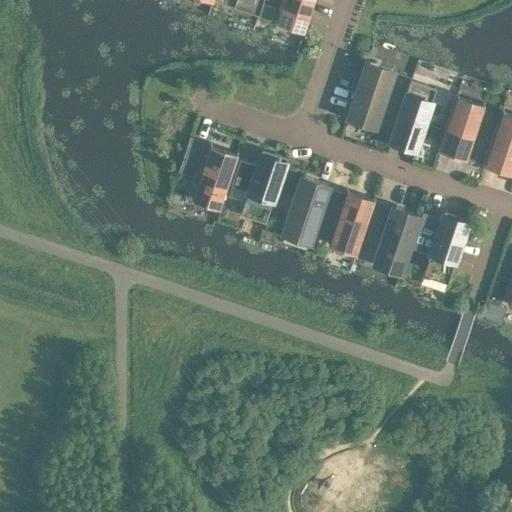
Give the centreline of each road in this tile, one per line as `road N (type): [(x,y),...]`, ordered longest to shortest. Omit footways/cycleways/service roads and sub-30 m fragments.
road 1 (residential): [(511,211),(302,139)]
road 2 (residential): [(302,139),(350,0)]
